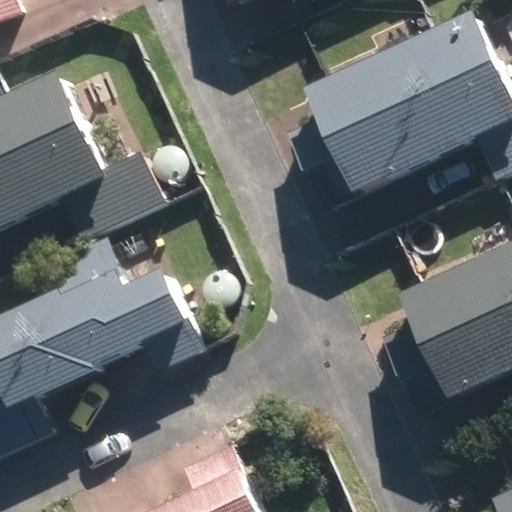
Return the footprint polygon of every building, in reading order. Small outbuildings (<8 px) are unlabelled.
[(0,0),(0,15),(15,10),(12,0),(0,0)] [(511,113),(511,93),(477,24),(325,99),(337,123),(306,139),(337,200),(511,113)] [(0,223),(107,175),(66,88),(0,117),(0,223)] [(511,172),(511,125),(492,135),(511,173),(511,172)] [(169,203),(148,161),(74,197),(95,239),(169,203)] [(73,297),(0,329),(0,452),(50,430),(31,388),(184,319),(164,275),(134,288),(114,245),(60,269),(73,297)] [(511,368),(511,256),(419,301),(431,325),(401,340),(434,407),(511,368)] [(197,324),(159,341),(169,365),(208,347),(197,324)] [(261,511),(233,455),(199,471),(208,490),(163,511),(261,511)]
